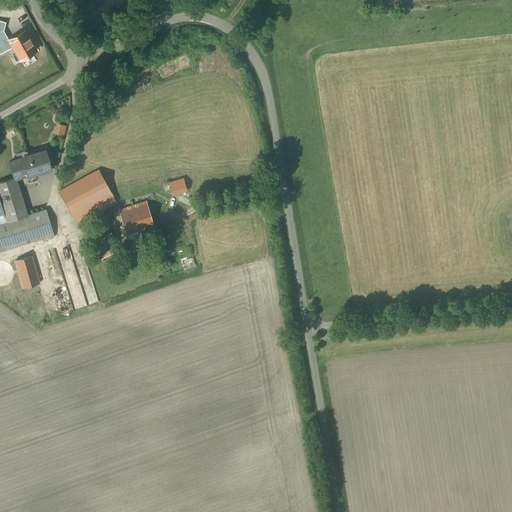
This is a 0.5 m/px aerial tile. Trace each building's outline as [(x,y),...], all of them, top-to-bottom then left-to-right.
[(25,31),(9,40),(7,36),(5,37),(8,49),(13,46),(20,59),(36,50),(25,31)] [(5,37),(0,39),(0,53),(8,49),(5,37)] [(46,150),(21,157),(22,158),(27,174),(27,176),(51,168),(46,150)] [(22,158),(9,162),(14,178),(15,177),(15,178),(27,174),(22,158)] [(99,170),(60,192),(76,222),(116,201),(110,190),(99,170)] [(14,178),(0,182),(0,196),(8,221),(27,215),(15,178),(15,177),(14,178)] [(184,179),(169,183),(173,195),(188,190),(184,179)] [(147,202),(119,210),(126,233),(154,225),(147,202)] [(8,221),(0,223),(0,250),(43,238),(43,241),(54,237),(53,235),(54,234),(46,210),(27,215),(8,221)] [(111,233),(91,243),(100,259),(119,248),(111,233)] [(31,256),(16,260),(24,287),(38,283),(31,256)] [(0,261),(0,286),(1,286),(4,286),(6,285),(8,284),(9,283),(11,282),(12,280),(13,278),(13,276),(13,275),(13,274),(13,272),(13,270),(13,269),(12,268),(11,267),(10,266),(9,264),(7,263),(5,262),(2,261),(1,261),(0,261)]
